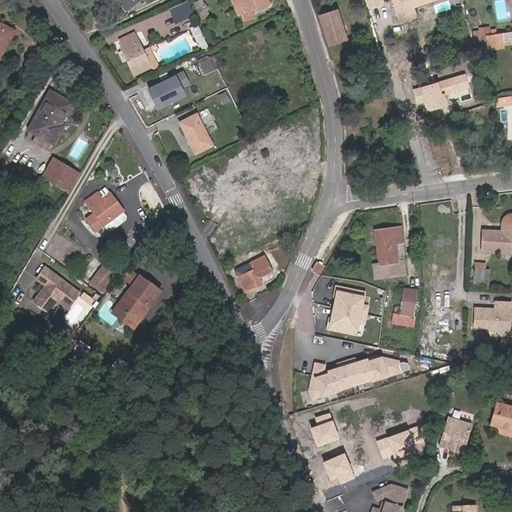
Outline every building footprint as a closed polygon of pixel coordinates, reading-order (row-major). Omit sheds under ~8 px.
[(119,0),(127,9),(139,0),(142,0),(145,2),(147,0),(119,0)] [(234,0),(239,14),(242,14),(252,10),(269,4),(267,0),(234,0)] [(391,0),(399,24),(417,18),(414,8),(439,0),(391,0)] [(189,3),(171,11),(177,23),(195,15),(189,3)] [(255,18),(252,10),(242,14),(245,22),(255,18)] [(338,10),(322,15),(330,44),(346,38),(338,10)] [(0,55),(13,31),(0,24),(0,55)] [(503,33),(491,36),(493,48),(505,46),(503,33)] [(122,48),(135,76),(150,68),(134,34),(120,41),(123,47),(122,48)] [(213,56),(201,63),(207,73),(219,66),(213,56)] [(183,73),(149,90),(159,109),(185,96),(181,88),(189,84),(183,73)] [(465,74),(412,88),(416,104),(423,102),(426,112),(447,106),(444,97),(470,90),(465,74)] [(30,130),(39,134),(54,142),(63,125),(61,123),(71,104),(50,92),(30,130)] [(196,153),(212,145),(196,116),(181,124),(196,153)] [(50,150),(54,142),(39,134),(35,142),(50,150)] [(43,177),(70,193),(80,175),(53,159),(43,177)] [(236,177),(239,185),(236,187),(250,217),(269,209),(251,170),(236,177)] [(110,203),(114,200),(105,188),(96,195),(100,202),(106,197),(110,203)] [(88,219),(95,231),(104,224),(122,211),(122,210),(114,200),(110,203),(106,197),(100,202),(96,195),(87,201),(96,214),(88,219)] [(108,229),(111,230),(125,219),(126,216),(122,211),(104,224),(108,229)] [(483,232),(482,252),(511,253),(511,215),(509,215),(507,216),(505,219),(503,220),(502,223),(501,232),(483,232)] [(375,231),(378,265),(396,263),(395,244),(401,244),(400,228),(375,231)] [(249,258),(252,263),(264,257),(261,252),(249,258)] [(264,257),(252,263),(236,271),(246,291),(261,284),(259,278),(271,272),(264,257)] [(313,272),(320,275),(323,266),(317,264),(313,272)] [(117,277),(106,267),(96,279),(108,288),(117,277)] [(80,295),(46,268),(37,279),(49,289),(48,291),(43,291),(34,302),(49,314),(59,302),(68,310),(80,295)] [(487,269),(476,268),(474,292),(485,292),(487,269)] [(140,276),(120,307),(140,320),(160,290),(140,276)] [(365,291),(336,286),(327,330),(357,336),(365,291)] [(403,289),(398,323),(410,326),(415,291),(403,289)] [(489,310),(475,309),(474,328),(487,328),(491,332),(498,332),(502,329),(509,330),(511,303),(495,303),(495,313),(488,312),(489,310)] [(136,328),(140,320),(120,307),(116,314),(136,328)] [(311,391),(314,400),(337,392),(337,391),(373,380),(373,381),(402,372),(399,362),(382,359),(375,361),(374,359),(356,364),(355,360),(339,365),(340,369),(329,373),(330,375),(322,377),(324,367),(316,365),(311,391)] [(113,384),(122,372),(112,364),(104,375),(113,384)] [(511,407),(498,404),(492,425),(511,430),(511,407)] [(330,412),(314,418),(317,426),(310,428),(318,448),(340,439),(330,412)] [(440,445),(464,452),(473,423),(449,416),(440,445)] [(421,425),(375,441),(381,458),(427,441),(421,425)] [(345,453),(322,462),(329,479),(338,476),(341,485),(356,479),(345,453)] [(383,509),(374,506),(372,511),(399,511),(407,488),(391,483),(374,490),(377,497),(388,493),(383,509)]
